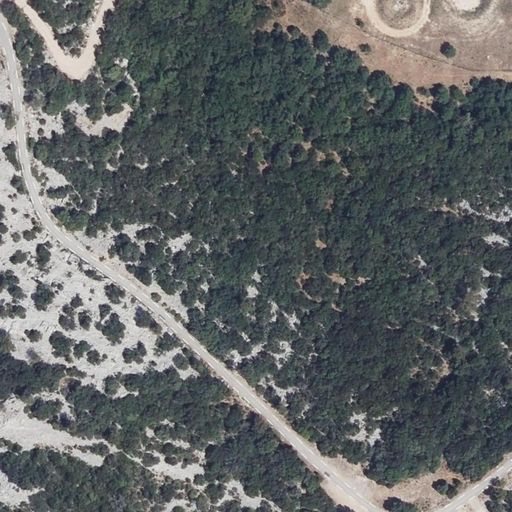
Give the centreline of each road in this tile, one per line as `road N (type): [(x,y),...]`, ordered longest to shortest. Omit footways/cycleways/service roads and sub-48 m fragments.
road 1 (unclassified): [(0,18),(27,175),(45,213),(62,235),(174,319),(340,491),(377,511)]
road 2 (track): [(113,0),(86,66),(74,68),(23,0)]
